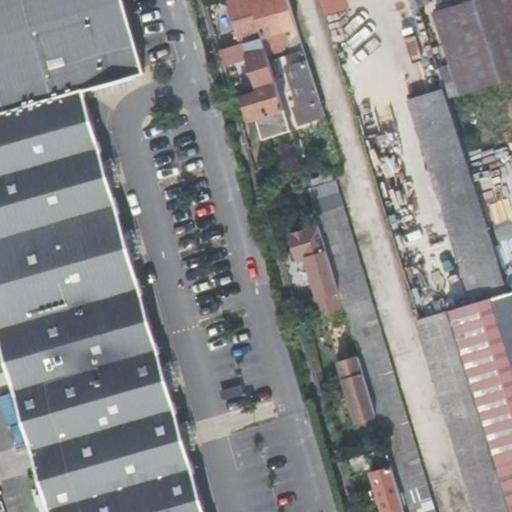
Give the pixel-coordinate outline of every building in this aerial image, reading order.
[(0,0),(0,362),(43,511),(201,511),(77,82),(137,64),(118,0),(0,0)] [(233,0),(244,35),(262,31),(252,0),(233,0)] [(291,8),(288,0),(252,0),(262,31),(262,32),(281,27),(278,12),(291,8)] [(347,8),(344,0),(321,0),(326,15),(347,8)] [(511,0),(471,0),(436,11),(462,91),(511,75),(511,0)] [(253,56),(259,85),(276,80),(273,70),(270,59),(263,35),(224,46),(228,63),(253,56)] [(305,52),(301,53),(286,58),(296,95),(292,97),(296,113),(322,105),(305,52)] [(276,80),(259,85),(260,92),(246,97),(251,119),(256,118),(263,138),(291,130),(276,80)] [(410,107),(470,302),(509,291),(447,95),(410,107)] [(335,178),(308,186),(315,208),(320,224),(340,291),(345,307),(359,355),(371,393),(377,415),(386,445),(392,464),(404,506),(406,511),(434,511),(399,394),(335,178)] [(340,291),(320,224),(293,232),(300,259),(310,256),(321,296),(340,291)] [(313,299),(317,315),(345,307),(340,291),(321,296),(321,298),(313,299)] [(482,420),(497,469),(511,464),(511,301),(510,295),(509,291),(470,302),(448,309),(482,420)] [(448,309),(418,318),(416,318),(475,511),(510,511),(497,469),(482,420),(448,309)] [(358,420),(377,415),(371,393),(359,355),(342,361),(358,420)] [(404,506),(392,464),(373,470),(386,511),(404,506)] [(510,511),(511,511),(511,464),(497,469),(510,511)]
